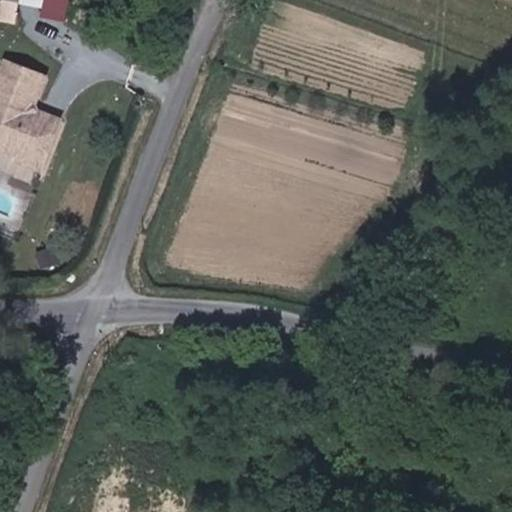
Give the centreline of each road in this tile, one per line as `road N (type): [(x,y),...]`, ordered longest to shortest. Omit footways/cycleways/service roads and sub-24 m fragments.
road 1 (unclassified): [(511,364),(333,323),(96,310)]
road 2 (tertiary): [(224,0),(96,310)]
road 3 (tertiary): [(23,511),(96,310)]
